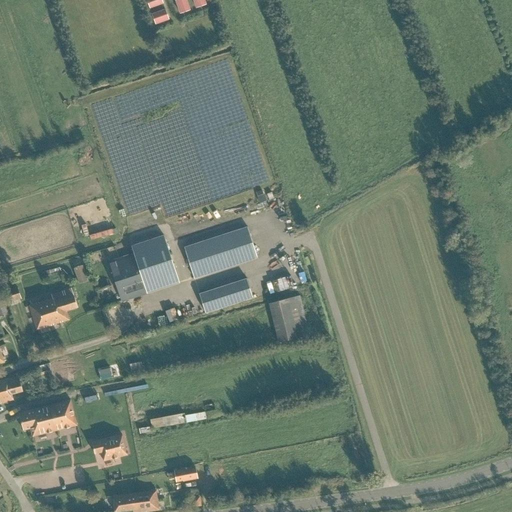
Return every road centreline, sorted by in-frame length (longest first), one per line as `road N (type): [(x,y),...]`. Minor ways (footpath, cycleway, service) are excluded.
road 1 (unknown): [(401,491),(323,268),(317,255),(294,247)]
road 2 (tertiary): [(249,511),(439,484),(511,462)]
